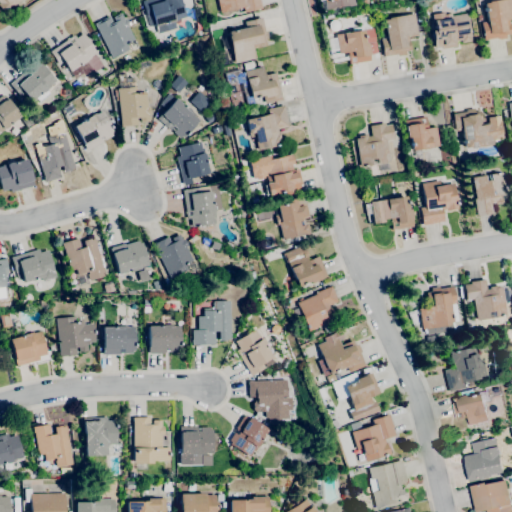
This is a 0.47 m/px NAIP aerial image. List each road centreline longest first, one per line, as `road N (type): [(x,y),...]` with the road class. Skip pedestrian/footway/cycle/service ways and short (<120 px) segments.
road 1 (residential): [(443,511),(410,382),(347,244),(290,0)]
road 2 (residential): [(0,404),(79,388),(209,390)]
road 3 (residential): [(315,104),(511,70)]
road 4 (residential): [(363,279),(511,241)]
road 5 (residential): [(0,225),(139,188)]
